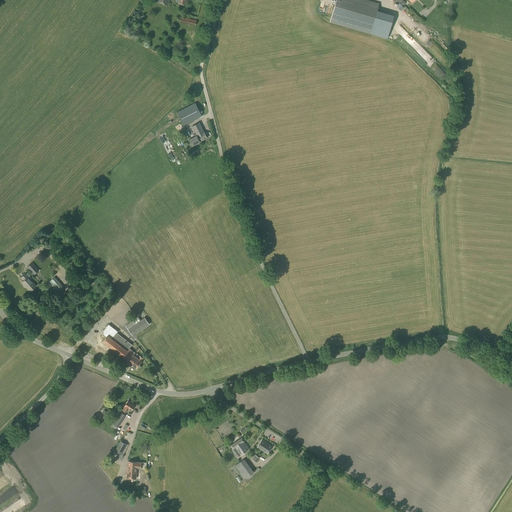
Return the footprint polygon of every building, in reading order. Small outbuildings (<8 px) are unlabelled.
[(370,34),(374,22),(379,4),(365,0),(342,0),(341,0),(336,0),(330,22),(370,34)] [(426,9),(421,14),(425,18),(430,13),(426,9)] [(195,26),(197,20),(180,16),(179,22),(195,26)] [(183,127),(200,117),(192,104),(175,114),(183,127)] [(200,141),(207,137),(204,132),(199,123),(192,127),(194,131),(195,131),(195,132),(196,132),(197,133),(193,135),(194,137),(189,140),(192,145),(200,141)] [(34,275),(39,271),(31,263),(27,267),(34,275)] [(27,273),(26,274),(25,274),(21,277),(23,280),(21,282),(23,285),(24,284),(29,291),(35,286),(29,279),(30,279),(31,278),(27,273)] [(54,277),(49,282),(54,287),(59,281),(54,277)] [(128,329),(130,332),(146,321),(144,318),(135,324),(133,321),(126,326),(128,329)] [(146,321),(130,332),(133,336),(149,325),(146,321)] [(115,351),(125,339),(117,333),(118,331),(109,324),(103,331),(104,335),(106,337),(103,341),(115,351)] [(128,361),(135,353),(129,348),(132,344),(125,339),(115,351),(128,361)] [(128,361),(127,363),(131,365),(131,364),(136,368),(136,367),(138,369),(141,366),(139,364),(141,361),(143,359),(140,356),(138,358),(134,355),(135,353),(128,361)] [(124,406),(125,406),(122,410),(127,413),(129,409),(131,411),(135,405),(128,400),(124,406)] [(118,427),(126,415),(121,411),(113,423),(118,427)] [(231,445),(233,448),(231,449),(233,451),(238,457),(249,449),(245,442),(246,442),(242,437),(231,445)] [(267,453),(272,446),(262,439),(257,447),(267,453)] [(121,454),(127,444),(120,441),(115,451),(121,454)] [(244,478),(254,471),(245,457),(235,464),(244,478)] [(141,467),(141,462),(137,462),(128,461),(128,465),(126,478),(136,479),(137,467),(138,467),(141,467)] [(0,511),(10,511),(25,504),(22,499),(0,511)]
